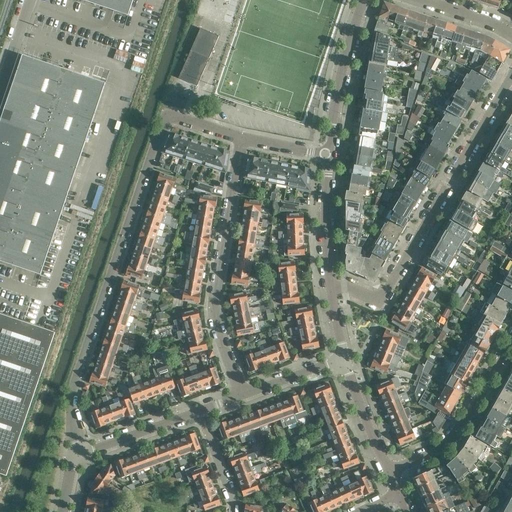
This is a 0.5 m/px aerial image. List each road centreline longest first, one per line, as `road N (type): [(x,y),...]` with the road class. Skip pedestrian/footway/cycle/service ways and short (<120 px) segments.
road 1 (residential): [(80,448),(76,371),(166,117)]
road 2 (residential): [(242,393),(214,308),(243,140)]
road 3 (residential): [(381,295),(511,77)]
road 4 (residential): [(388,466),(454,438),(511,338)]
road 5 (residential): [(329,156),(346,51),(364,0)]
road 6 (residential): [(80,448),(201,407)]
road 7 (residential): [(329,276),(329,156)]
